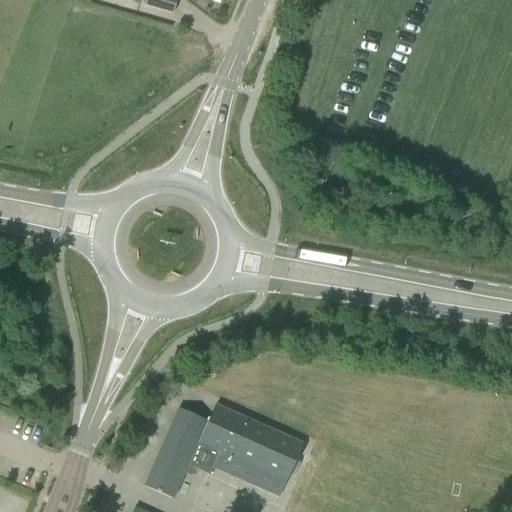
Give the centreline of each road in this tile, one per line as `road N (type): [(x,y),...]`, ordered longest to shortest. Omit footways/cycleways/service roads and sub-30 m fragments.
road 1 (primary): [(221,282),(511,322)]
road 2 (primary): [(511,294),(230,240)]
